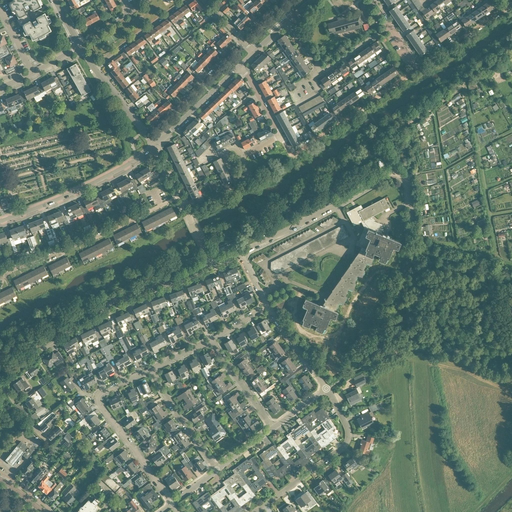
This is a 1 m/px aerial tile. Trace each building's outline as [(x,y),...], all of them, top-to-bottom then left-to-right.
[(14,0),(11,2),(8,3),(14,14),(16,13),(19,19),(26,15),(23,7),(25,6),(27,10),(30,9),(31,11),(33,9),(34,11),(42,7),(39,1),(40,0),(14,0)] [(77,8),(90,1),(89,0),(84,0),(80,2),(79,0),(69,0),(68,0),(72,7),(75,5),(77,8)] [(112,0),(109,0),(106,2),(112,12),(114,11),(113,8),(116,6),(112,0)] [(195,0),(189,5),(192,10),(191,11),(201,25),(205,22),(210,17),(207,14),(202,18),(198,12),(200,11),(200,10),(201,10),(201,9),(202,8),(199,6),(195,0)] [(258,9),(253,3),(250,0),(243,7),(245,9),(248,13),(250,11),(252,13),(258,9)] [(255,0),(256,1),(253,3),(258,9),(263,4),(259,0),(255,0)] [(441,0),(437,0),(435,1),(440,9),(446,5),(441,0)] [(430,5),(433,9),(435,12),(437,14),(436,12),(440,9),(435,1),(430,5)] [(490,1),(485,5),(489,11),(495,7),(490,1)] [(241,5),(239,3),(236,6),(242,12),(245,9),(243,7),(242,6),(241,5)] [(186,5),(180,9),(185,15),(190,11),(186,5)] [(221,9),(225,14),(230,9),(225,5),(221,9)] [(422,12),(427,18),(432,15),(433,17),(437,14),(435,12),(433,9),(430,5),(425,9),(421,11),(421,12),(422,12)] [(477,6),(483,15),(489,11),(485,5),(479,8),(477,6)] [(389,11),(393,16),(399,11),(396,6),(389,11)] [(473,12),(473,13),(477,19),(483,15),(477,6),(471,10),(473,12)] [(180,9),(175,13),(179,19),(185,15),(180,9)] [(93,15),(91,16),(94,22),(102,17),(101,15),(98,16),(97,13),(96,13),(95,11),(92,13),(93,15)] [(399,11),(393,16),(396,21),(403,17),(399,11)] [(39,38),(40,40),(46,36),(45,34),(51,31),(48,24),(52,22),(50,18),(48,19),(45,13),(37,17),(35,19),(36,20),(33,22),(35,26),(33,27),(30,21),(22,25),(25,31),(23,32),(25,36),(29,34),(33,41),(39,38)] [(175,13),(169,17),(173,23),(179,19),(175,13)] [(240,14),(237,17),(246,25),(251,20),(244,13),(242,15),(240,14)] [(473,13),(467,17),(472,23),(477,19),(473,13)] [(356,26),(361,24),(359,16),(358,16),(357,15),(356,16),(346,19),(345,16),(341,17),(337,18),(338,21),(333,23),(327,24),(330,33),(333,32),(334,35),(357,28),(356,26)] [(84,16),(82,17),(86,26),(94,22),(91,16),(86,19),(84,16)] [(238,17),(233,22),(236,25),(235,25),(241,30),(246,25),(238,17)] [(396,21),(400,26),(407,22),(403,17),(396,21)] [(467,17),(461,20),(466,27),(472,23),(467,17)] [(166,29),(171,25),(167,19),(161,23),(166,29)] [(407,22),(400,26),(403,31),(410,27),(408,24),(411,22),(409,20),(407,22)] [(456,31),(461,28),(456,20),(451,24),(456,31)] [(161,23),(156,28),(160,33),(166,29),(161,23)] [(451,24),(446,28),(451,35),(456,31),(451,24)] [(156,28),(150,32),(154,37),(160,33),(156,28)] [(221,28),(219,30),(222,34),(224,36),(222,38),(227,43),(232,38),(227,33),(221,28)] [(446,28),(441,31),(446,38),(451,35),(446,28)] [(406,35),(410,40),(416,36),(413,31),(406,35)] [(441,31),(436,35),(441,42),(446,38),(441,31)] [(150,32),(144,36),(148,42),(154,37),(150,32)] [(285,35),(277,40),(281,46),(288,40),(285,35)] [(416,36),(410,40),(413,46),(420,41),(416,36)] [(142,37),(136,41),(140,47),(146,43),(142,37)] [(217,43),(218,45),(222,48),(227,43),(222,38),(217,43)] [(0,48),(0,54),(9,49),(6,43),(7,43),(5,39),(0,41),(0,46),(1,48),(0,48)] [(292,46),(288,40),(281,46),(285,51),(292,46)] [(136,41),(131,45),(135,51),(140,47),(136,41)] [(420,41),(413,46),(417,51),(424,46),(420,41)] [(376,42),(370,46),(375,53),(381,48),(377,44),(376,42)] [(98,44),(93,51),(99,55),(103,48),(98,44)] [(131,45),(125,49),(129,55),(135,51),(131,45)] [(286,57),(286,58),(289,56),(296,51),(292,46),(285,51),(282,52),(286,57)] [(370,46),(365,50),(372,60),(369,56),(375,53),(370,46)] [(424,46),(417,51),(420,56),(427,51),(424,46)] [(213,48),(208,53),(213,58),(218,53),(213,48)] [(0,54),(0,60),(5,57),(6,59),(8,63),(15,59),(13,55),(12,56),(9,49),(0,54)] [(365,50),(359,54),(363,60),(366,59),(369,62),(372,60),(365,50)] [(284,64),(291,59),(292,61),(289,62),(290,63),(299,56),(296,51),(289,56),(286,58),(286,57),(279,62),(276,65),(278,67),(281,64),(283,62),(284,64)] [(113,60),(107,64),(108,66),(107,67),(109,69),(110,69),(112,71),(117,68),(118,67),(118,66),(121,65),(118,61),(123,57),(124,59),(127,57),(123,52),(113,60)] [(208,53),(203,58),(208,63),(213,58),(208,53)] [(265,53),(260,57),(266,63),(271,59),(265,53)] [(359,54),(353,58),(358,64),(360,67),(365,63),(363,60),(359,54)] [(299,56),(290,63),(293,67),(295,66),(296,66),(303,61),(299,56)] [(260,57),(255,61),(261,68),(266,63),(260,57)] [(168,63),(164,58),(159,61),(164,67),(168,63)] [(203,58),(198,63),(203,68),(208,63),(203,58)] [(347,62),(350,66),(352,69),(358,64),(353,58),(347,62)] [(19,69),(16,63),(17,63),(15,59),(8,63),(10,66),(11,67),(5,70),(7,75),(19,69)] [(180,59),(177,62),(184,69),(185,69),(187,71),(189,68),(185,64),(180,59)] [(255,61),(251,66),(257,72),(261,68),(255,61)] [(303,61),(296,66),(299,71),(306,66),(303,61)] [(193,68),(194,69),(198,73),(203,68),(198,63),(193,68)] [(70,67),(67,69),(69,73),(78,68),(75,64),(76,64),(75,64),(71,66),(71,67),(70,67)] [(344,64),(338,68),(343,75),(349,71),(344,64)] [(306,66),(299,71),(303,76),(310,71),(306,66)] [(393,67),(388,71),(392,78),(398,73),(393,67)] [(72,78),(81,73),(80,73),(78,69),(78,68),(69,73),(69,74),(70,73),(72,78)] [(112,71),(111,72),(115,77),(121,73),(117,68),(112,71)] [(338,68),(332,72),(337,79),(343,75),(338,68)] [(359,70),(353,74),(355,77),(356,77),(357,78),(364,73),(361,70),(361,69),(359,71),(359,70)] [(388,71),(382,75),(386,82),(392,78),(388,71)] [(188,72),(183,77),(188,82),(193,77),(188,72)] [(332,72),(327,76),(331,83),(337,79),(332,72)] [(74,82),(74,83),(83,77),(81,73),(72,78),(75,82),(74,82)] [(121,73),(115,77),(119,83),(125,79),(121,73)] [(146,73),(141,77),(146,83),(148,82),(152,79),(151,79),(146,73)] [(180,73),(175,78),(183,87),(188,82),(183,77),(180,73)] [(257,80),(258,82),(268,76),(266,73),(263,74),(264,75),(257,80)] [(382,75),(376,79),(381,86),(386,82),(382,75)] [(322,89),(327,86),(331,83),(327,76),(321,80),(322,83),(320,85),(322,89)] [(53,77),(47,80),(51,88),(53,91),(62,87),(60,83),(57,77),(54,78),(53,77)] [(77,87),(86,82),(83,78),(83,77),(74,83),(75,82),(77,87)] [(174,77),(172,79),(175,81),(174,82),(176,84),(174,86),(173,87),(178,92),(183,87),(175,78),(174,77)] [(239,77),(234,82),(238,87),(244,82),(239,77)] [(125,79),(119,83),(124,89),(129,84),(125,79)] [(376,79),(370,83),(375,90),(381,86),(376,79)] [(42,85),(39,86),(44,95),(47,93),(45,91),(51,88),(47,80),(41,83),(42,85)] [(265,81),(259,84),(262,91),(268,87),(265,81)] [(86,82),(77,87),(80,91),(79,91),(79,92),(88,86),(86,82)] [(234,82),(228,87),(229,87),(233,91),(233,92),(238,87),(234,82)] [(290,82),(286,84),(288,87),(288,88),(289,88),(291,91),(296,87),(294,84),(293,84),(293,83),(291,84),(290,82)] [(364,87),(366,90),(369,94),(375,90),(370,83),(364,87)] [(165,93),(163,95),(167,99),(169,97),(165,93),(167,91),(173,97),(178,92),(171,84),(166,89),(161,84),(159,86),(165,93)] [(44,95),(39,86),(37,87),(36,86),(30,89),(34,97),(35,100),(41,97),(44,96),(44,95)] [(88,87),(88,86),(79,92),(80,92),(82,96),(86,94),(87,93),(87,94),(91,91),(88,87)] [(131,86),(125,90),(129,96),(135,91),(131,86)] [(229,87),(224,92),(228,96),(230,98),(232,101),(234,103),(236,105),(239,103),(230,94),(233,91),(229,87)] [(268,87),(262,91),(266,97),(272,93),(268,87)] [(360,88),(354,92),(359,98),(365,94),(360,88)] [(25,93),(22,95),(25,101),(34,97),(30,89),(24,92),(25,93)] [(135,91),(129,96),(134,101),(139,97),(135,91)] [(228,96),(224,92),(219,97),(223,101),(226,98),(228,96)] [(354,92),(348,96),(353,102),(359,98),(354,92)] [(25,101),(22,95),(19,96),(19,94),(12,97),(15,105),(17,108),(17,109),(20,107),(18,104),(25,101)] [(274,97),(267,100),(271,106),(277,103),(282,101),(285,99),(283,96),(280,98),(280,97),(276,100),(274,97)] [(348,96),(343,100),(347,106),(353,102),(348,96)] [(17,108),(15,105),(12,97),(6,99),(7,101),(4,102),(6,109),(7,110),(10,109),(11,111),(17,109),(17,108)] [(219,97),(214,101),(218,105),(223,101),(219,97)] [(169,100),(163,105),(168,110),(173,106),(169,100)] [(343,100),(337,104),(341,110),(347,106),(343,100)] [(214,101),(209,106),(213,110),(218,105),(214,101)] [(255,102),(250,104),(248,105),(251,112),(258,108),(255,102)] [(274,113),(281,109),(277,103),(271,106),(274,113)] [(153,104),(148,109),(157,119),(162,115),(158,109),(156,108),(153,104)] [(337,104),(331,108),(336,114),(341,110),(337,104)] [(163,105),(158,109),(162,115),(168,110),(163,105)] [(209,106),(204,111),(212,119),(214,117),(210,113),(213,110),(209,106)] [(258,108),(251,112),(255,118),(262,114),(258,108)] [(313,108),(307,111),(309,114),(310,113),(311,114),(313,113),(315,116),(317,119),(319,118),(317,115),(316,115),(314,111),(313,108)] [(204,111),(199,116),(203,120),(206,117),(210,121),(212,119),(204,111)] [(283,112),(276,115),(279,121),(286,117),(283,112)] [(147,113),(147,114),(145,115),(147,118),(151,124),(157,119),(152,114),(150,116),(147,113)] [(329,113),(324,117),(329,123),(334,120),(329,113)] [(220,120),(218,122),(220,127),(223,126),(222,124),(225,123),(229,121),(226,116),(220,120)] [(286,117),(279,121),(282,126),(288,122),(286,117)] [(324,117),(320,120),(324,127),(329,123),(324,117)] [(196,118),(191,123),(197,129),(202,125),(196,118)] [(320,120),(315,124),(319,130),(324,127),(320,120)] [(249,123),(252,129),(254,132),(253,132),(257,130),(253,121),(249,123)] [(288,122),(282,126),(285,131),(291,127),(288,122)] [(191,123),(187,127),(192,134),(197,129),(191,123)] [(315,124),(310,127),(314,134),(319,130),(315,124)] [(187,127),(182,132),(188,138),(189,139),(189,140),(190,141),(193,139),(190,136),(192,134),(187,127)] [(266,130),(263,131),(266,138),(273,135),(269,127),(265,129),(266,130)] [(291,127),(285,131),(287,136),(294,133),(291,127)] [(209,128),(203,135),(203,136),(206,139),(207,140),(210,137),(211,137),(210,132),(209,128)] [(225,136),(229,143),(235,140),(231,133),(230,131),(223,132),(225,136)] [(256,134),(258,137),(260,141),(266,138),(263,131),(260,132),(256,134)] [(294,133),(287,136),(290,142),(297,138),(294,133)] [(248,135),(245,136),(247,139),(251,146),(257,143),(255,139),(253,135),(250,137),(249,137),(248,135)] [(188,142),(184,136),(181,138),(185,143),(184,143),(186,146),(189,144),(188,142)] [(225,136),(220,139),(223,146),(229,143),(225,136)] [(300,136),(297,138),(290,142),(293,147),(300,143),(299,140),(301,139),(300,136)] [(215,137),(211,139),(213,143),(214,142),(218,149),(223,146),(220,139),(217,140),(215,137)] [(244,140),(240,142),(244,149),(251,146),(247,139),(244,141),(244,140)] [(167,147),(170,153),(178,149),(175,144),(167,147)] [(178,149),(170,153),(173,159),(180,155),(178,149)] [(180,155),(173,159),(176,165),(183,161),(180,155)] [(221,158),(213,162),(215,165),(213,166),(214,169),(224,164),(221,158)] [(183,161),(176,165),(178,170),(186,167),(183,161)] [(224,164),(214,169),(216,168),(219,173),(227,169),(224,164)] [(186,167),(178,170),(181,176),(189,172),(186,167)] [(148,168),(142,171),(146,178),(149,176),(151,179),(154,177),(148,168)] [(227,169),(219,173),(222,179),(230,175),(227,169)] [(142,171),(136,175),(142,185),(148,181),(146,178),(142,171)] [(189,172),(181,176),(184,182),(192,178),(189,172)] [(230,175),(222,179),(220,180),(222,186),(224,185),(227,190),(233,186),(231,181),(233,181),(230,175)] [(125,178),(122,180),(129,192),(127,189),(132,186),(133,187),(135,190),(138,188),(133,179),(130,181),(129,178),(126,180),(125,178)] [(192,178),(184,182),(187,187),(195,184),(192,178)] [(119,187),(116,188),(118,191),(121,198),(124,196),(124,195),(129,192),(122,180),(120,181),(121,182),(118,184),(119,187)] [(195,184),(187,187),(190,193),(197,189),(195,184)] [(137,187),(139,189),(141,194),(144,192),(146,191),(144,187),(142,188),(140,185),(137,187)] [(118,191),(116,188),(113,190),(112,187),(109,189),(108,187),(106,189),(110,198),(116,195),(120,203),(123,201),(121,198),(118,191)] [(110,198),(106,189),(103,190),(104,191),(101,193),(102,196),(99,197),(104,206),(112,201),(110,198)] [(197,189),(190,193),(193,199),(195,198),(198,204),(204,201),(201,195),(200,195),(197,189)] [(8,194),(0,197),(4,210),(9,208),(8,203),(11,203),(8,194)] [(91,196),(89,197),(93,206),(99,203),(101,209),(104,207),(104,206),(99,197),(97,198),(95,195),(95,196),(94,194),(91,196)] [(85,204),(82,205),(86,213),(87,217),(91,215),(88,209),(93,206),(89,197),(86,198),(87,200),(84,201),(85,204)] [(388,205),(384,198),(363,209),(361,206),(350,211),(352,216),(349,217),(354,225),(361,222),(364,228),(361,237),(357,246),(360,248),(358,250),(351,264),(350,265),(342,277),(341,278),(333,290),(332,291),(324,303),(323,306),(305,299),(303,305),(308,307),(303,319),(305,320),(304,325),(309,327),(311,322),(317,325),(315,330),(321,332),(323,327),(325,328),(330,318),(332,318),(332,317),(335,318),(337,312),(333,311),(334,309),(336,309),(340,300),(344,302),(347,296),(345,296),(349,287),(353,289),(356,283),(354,283),(358,274),(362,275),(365,270),(363,270),(367,260),(371,262),(375,253),(380,255),(378,259),(383,261),(385,257),(388,258),(393,245),(398,247),(400,242),(380,234),(384,225),(374,221),(375,220),(372,219),(371,217),(389,208),(389,207),(388,205)] [(479,199),(472,203),(474,207),(481,204),(479,199)] [(74,204),(72,205),(77,217),(83,214),(82,214),(86,213),(82,205),(79,206),(78,204),(75,205),(74,204)] [(72,221),(71,219),(77,217),(72,205),(69,206),(70,207),(66,209),(68,211),(65,213),(69,222),(68,222),(69,223),(72,221)] [(166,210),(166,211),(170,219),(176,216),(173,208),(169,210),(169,209),(166,210)] [(61,211),(54,214),(57,222),(61,221),(62,223),(65,222),(61,211)] [(160,213),(160,214),(164,222),(170,219),(166,211),(163,213),(162,212),(160,213)] [(48,216),(50,221),(52,227),(55,226),(54,223),(57,222),(54,214),(48,216)] [(154,216),(154,217),(158,225),(164,222),(160,214),(157,216),(156,215),(154,216)] [(148,219),(148,220),(152,228),(158,225),(154,217),(151,219),(151,218),(148,219)] [(42,219),(36,221),(39,230),(40,233),(43,232),(43,230),(46,229),(42,219)] [(152,228),(148,220),(145,222),(144,221),(142,222),(146,231),(152,228)] [(29,224),(31,228),(33,234),(36,233),(35,231),(39,230),(36,221),(29,224)] [(68,222),(65,224),(70,237),(74,236),(73,234),(69,223),(68,222)] [(131,227),(131,228),(135,235),(141,232),(138,225),(134,226),(134,225),(131,227)] [(23,226),(17,228),(20,239),(27,236),(25,230),(23,226)] [(10,230),(12,235),(14,241),(20,239),(17,228),(10,230)] [(125,230),(125,231),(129,238),(135,235),(131,228),(128,229),(128,228),(125,230)] [(119,233),(119,234),(123,241),(129,238),(125,231),(122,232),(122,231),(119,233)] [(116,235),(116,234),(113,236),(117,244),(123,241),(119,234),(116,235)] [(103,242),(104,243),(107,250),(113,247),(110,240),(106,241),(106,240),(103,242)] [(97,245),(98,246),(101,253),(107,250),(104,243),(100,244),(100,243),(97,245)] [(14,252),(11,244),(8,245),(13,258),(6,260),(7,262),(16,258),(14,252)] [(91,248),(92,249),(95,256),(101,253),(98,246),(94,247),(94,246),(91,248)] [(85,251),(86,252),(89,259),(95,256),(92,249),(88,250),(88,249),(85,251)] [(89,259),(86,252),(82,253),(82,252),(79,254),(83,262),(89,259)] [(60,260),(61,261),(65,269),(71,266),(67,258),(64,260),(63,259),(60,260)] [(54,263),(55,264),(59,272),(65,269),(61,261),(58,263),(57,262),(54,263)] [(51,265),(48,266),(53,275),(59,272),(55,264),(52,266),(51,265)] [(37,269),(38,270),(42,277),(48,274),(44,267),(41,269),(40,267),(37,269)] [(236,268),(230,271),(233,277),(234,281),(241,278),(236,268)] [(31,272),(32,273),(36,281),(42,277),(38,270),(35,272),(34,270),(31,272)] [(224,273),(226,278),(228,284),(234,281),(233,277),(230,271),(224,273)] [(25,275),(26,276),(30,284),(36,281),(32,273),(29,275),(28,273),(25,275)] [(218,275),(212,278),(215,285),(216,288),(219,286),(220,289),(223,287),(218,275)] [(19,278),(20,279),(24,287),(30,284),(26,276),(23,278),(22,276),(19,278)] [(206,281),(208,285),(210,291),(213,290),(212,287),(215,285),(212,278),(206,281)] [(16,279),(13,281),(18,290),(24,287),(20,279),(17,281),(16,279)] [(200,283),(194,286),(198,296),(204,294),(200,283)] [(188,288),(190,293),(192,299),(195,298),(194,297),(198,296),(194,286),(188,288)] [(232,293),(230,286),(224,288),(227,296),(231,294),(232,293)] [(6,290),(6,291),(10,299),(16,296),(12,288),(9,290),(9,289),(6,290)] [(182,290),(176,293),(179,300),(182,299),(183,302),(186,301),(182,290)] [(0,293),(0,294),(4,302),(10,299),(6,291),(3,293),(3,292),(0,293)] [(245,293),(242,295),(243,297),(247,304),(253,301),(248,292),(245,293)] [(176,293),(170,295),(173,305),(177,304),(176,302),(179,301),(179,300),(176,293)] [(229,304),(226,305),(227,309),(229,313),(236,309),(231,302),(234,300),(231,294),(227,296),(228,299),(227,302),(229,304)] [(164,297),(158,300),(160,307),(164,306),(165,309),(168,308),(164,297)] [(237,300),(240,305),(242,309),(246,307),(244,305),(247,304),(243,297),(237,300)] [(158,300),(151,302),(153,307),(155,312),(158,311),(161,310),(160,307),(158,300)] [(211,312),(208,314),(212,321),(218,318),(213,309),(216,308),(213,301),(210,303),(213,309),(210,310),(211,312)] [(224,302),(218,305),(218,307),(224,318),(228,316),(227,314),(229,313),(227,309),(226,305),(224,302)] [(151,314),(148,308),(146,304),(140,307),(143,314),(144,316),(147,314),(148,315),(151,314)] [(140,307),(134,310),(138,320),(141,318),(140,315),(143,314),(140,307)] [(199,307),(195,309),(198,314),(199,316),(201,315),(202,317),(207,326),(211,324),(209,322),(212,321),(208,314),(207,311),(202,314),(199,307)] [(128,312),(122,315),(125,322),(129,321),(130,324),(133,322),(128,312)] [(116,318),(118,323),(121,328),(124,327),(122,324),(125,322),(122,315),(116,318)] [(189,319),(194,329),(200,326),(195,317),(192,318),(193,321),(190,322),(189,319)] [(184,323),(183,323),(189,335),(193,333),(192,331),(194,329),(189,319),(184,322),(184,323)] [(259,325),(257,326),(261,334),(267,331),(268,333),(271,332),(267,324),(269,323),(267,319),(265,320),(264,320),(265,321),(259,324),(258,323),(259,325)] [(111,321),(104,324),(108,331),(111,329),(112,332),(115,331),(111,321)] [(98,327),(101,331),(103,336),(106,335),(109,334),(108,331),(104,324),(98,327)] [(176,329),(173,331),(177,338),(183,335),(178,326),(175,327),(176,329)] [(253,326),(250,328),(251,330),(248,332),(252,339),(259,336),(258,334),(257,333),(253,326)] [(93,329),(87,332),(91,342),(92,342),(92,343),(95,342),(98,340),(93,329)] [(172,329),(166,332),(167,334),(172,344),(176,342),(175,339),(177,338),(173,331),(172,329)] [(137,332),(140,337),(143,343),(146,342),(142,335),(140,330),(137,332)] [(81,335),(83,339),(86,345),(88,344),(91,342),(87,332),(81,335)] [(237,338),(239,343),(241,346),(247,342),(247,341),(246,340),(242,333),(239,335),(240,337),(237,338)] [(156,340),(160,347),(166,344),(161,335),(155,338),(156,340)] [(275,338),(274,336),(266,342),(267,344),(275,338)] [(75,338),(69,341),(73,348),(76,346),(78,349),(81,347),(75,338)] [(151,340),(149,341),(155,353),(158,351),(157,348),(160,347),(156,340),(155,338),(153,338),(151,339),(151,340)] [(225,343),(224,343),(229,351),(232,350),(235,354),(238,352),(237,350),(233,344),(231,340),(231,341),(225,344),(225,343)] [(69,341),(63,345),(66,349),(69,354),(75,351),(73,348),(69,341)] [(265,350),(267,348),(271,354),(280,347),(276,341),(271,345),(270,343),(263,347),(265,350)] [(128,342),(125,344),(125,345),(128,351),(130,355),(133,353),(137,362),(141,360),(140,357),(142,356),(137,345),(131,348),(128,342)] [(104,347),(105,350),(107,352),(108,354),(110,353),(110,352),(111,352),(109,349),(114,346),(112,343),(107,345),(104,347)] [(140,344),(137,345),(142,356),(149,353),(144,344),(141,345),(140,344)] [(280,347),(271,354),(275,360),(285,353),(280,347)] [(43,359),(44,360),(43,361),(45,363),(46,362),(48,366),(54,362),(56,364),(57,365),(58,365),(64,360),(58,351),(54,354),(53,352),(43,359)] [(244,355),(242,357),(244,360),(247,357),(247,358),(250,356),(249,355),(251,354),(249,351),(244,355)] [(124,357),(121,359),(125,366),(131,362),(126,353),(123,355),(124,357)] [(201,356),(203,361),(206,367),(204,368),(208,376),(209,376),(210,375),(207,369),(210,367),(210,366),(213,365),(207,353),(208,354),(201,357),(201,356)] [(234,359),(236,361),(242,357),(244,355),(242,353),(234,359)] [(87,356),(85,358),(89,366),(87,366),(89,370),(90,369),(91,371),(94,369),(91,364),(91,363),(87,356)] [(247,357),(244,360),(238,364),(242,370),(251,363),(247,358),(247,357)] [(279,364),(281,368),(283,370),(286,368),(292,363),(288,358),(279,364)] [(115,362),(118,367),(120,371),(124,369),(123,367),(125,366),(121,359),(115,362)] [(190,364),(192,368),(194,371),(201,368),(200,367),(200,366),(199,366),(196,359),(192,360),(193,362),(190,364)] [(108,375),(114,372),(109,361),(108,362),(107,360),(102,364),(108,375)] [(101,362),(95,365),(97,369),(98,371),(101,376),(103,381),(107,379),(106,376),(108,375),(102,364),(101,362)] [(251,363),(242,370),(246,376),(256,369),(253,366),(251,363)] [(292,363),(286,368),(288,371),(285,373),(287,376),(296,369),(292,363)] [(178,369),(180,374),(182,377),(189,374),(188,373),(188,372),(188,371),(187,372),(184,364),(181,366),(181,368),(178,369)] [(35,365),(28,371),(32,376),(40,371),(35,365)] [(251,382),(255,388),(265,381),(262,378),(264,376),(262,373),(265,370),(264,368),(258,372),(260,374),(260,375),(251,382)] [(88,373),(85,374),(85,376),(91,385),(97,381),(94,377),(92,372),(91,371),(88,373)] [(176,380),(171,371),(172,372),(165,375),(165,374),(169,382),(172,381),(174,384),(177,382),(180,389),(184,388),(179,378),(176,380)] [(208,376),(206,377),(208,380),(207,380),(209,383),(206,385),(211,391),(213,389),(211,386),(214,384),(216,388),(223,383),(220,380),(225,376),(223,373),(213,381),(209,376),(208,376)] [(305,375),(301,378),(299,380),(306,390),(312,386),(307,379),(305,375)] [(79,379),(83,386),(86,390),(90,388),(88,386),(91,385),(85,376),(79,379)] [(363,378),(363,377),(354,381),(356,386),(366,382),(365,381),(363,378)] [(25,389),(29,386),(25,381),(24,382),(22,378),(19,380),(15,383),(14,382),(10,384),(14,389),(16,388),(18,392),(24,388),(25,389)] [(61,383),(65,388),(68,392),(74,387),(67,378),(61,383)] [(288,379),(283,382),(284,385),(287,383),(289,386),(283,391),(291,401),(297,397),(293,391),(292,390),(289,386),(293,384),(290,380),(288,378),(288,379)] [(265,381),(255,388),(259,393),(269,386),(265,381)] [(223,383),(216,388),(218,390),(216,393),(218,396),(228,388),(232,385),(230,382),(225,386),(223,383)] [(140,386),(137,387),(141,395),(147,392),(148,395),(152,393),(147,383),(140,387),(140,386)] [(30,395),(24,399),(26,403),(30,409),(32,408),(34,411),(38,408),(39,408),(34,401),(38,399),(39,398),(40,399),(41,398),(46,394),(41,387),(36,391),(30,395)] [(191,387),(181,394),(177,397),(179,400),(184,397),(186,400),(193,396),(190,392),(193,390),(191,387)] [(128,393),(130,398),(133,403),(136,401),(138,404),(141,402),(143,407),(146,406),(145,404),(142,398),(139,399),(138,397),(138,396),(137,396),(134,388),(131,390),(131,392),(128,393)] [(361,399),(358,393),(356,388),(352,390),(352,392),(346,395),(349,402),(353,400),(354,402),(361,399)] [(228,394),(222,398),(224,402),(226,401),(231,407),(237,402),(235,399),(239,396),(237,393),(230,397),(228,394)] [(126,405),(123,397),(120,398),(118,396),(115,397),(115,398),(109,401),(111,406),(112,405),(113,408),(119,406),(123,405),(123,406),(126,405)] [(193,396),(186,400),(188,403),(183,406),(186,409),(196,402),(197,404),(201,402),(198,397),(195,399),(193,396)] [(77,408),(79,410),(87,404),(83,398),(77,402),(75,399),(72,401),(71,400),(67,402),(69,404),(71,407),(72,407),(74,410),(77,407),(77,408)] [(273,398),(270,400),(266,403),(269,406),(274,413),(281,409),(273,398)] [(230,412),(229,413),(233,419),(234,418),(237,416),(240,414),(238,411),(242,408),(246,405),(244,402),(239,405),(237,402),(231,407),(233,410),(230,412)] [(380,402),(375,405),(375,404),(369,407),(371,412),(377,409),(378,410),(382,408),(380,402)] [(203,403),(198,406),(194,408),(194,409),(195,408),(197,411),(190,416),(195,423),(203,417),(200,412),(203,411),(204,411),(206,410),(207,409),(205,406),(203,407),(203,406),(204,405),(203,403)] [(79,415),(82,420),(88,416),(86,413),(91,409),(87,404),(79,410),(81,413),(79,415)] [(158,404),(154,407),(149,410),(152,413),(154,412),(155,414),(162,410),(158,404)] [(313,411),(301,420),(310,432),(312,430),(314,429),(308,422),(313,419),(313,420),(316,418),(321,424),(328,419),(329,418),(322,408),(315,413),(313,411)] [(155,414),(153,416),(157,422),(158,421),(160,423),(162,422),(161,419),(164,417),(168,414),(166,410),(164,412),(162,410),(155,414)] [(134,411),(130,412),(127,414),(126,415),(128,418),(126,419),(127,420),(123,423),(128,428),(133,424),(134,425),(136,423),(134,419),(138,416),(134,411)] [(45,423),(40,428),(43,432),(45,430),(45,431),(46,430),(49,427),(50,428),(53,425),(53,423),(52,421),(57,417),(53,412),(46,417),(43,420),(45,423)] [(225,433),(215,420),(217,418),(218,417),(215,412),(205,419),(212,430),(209,433),(211,435),(211,436),(211,437),(212,436),(214,439),(215,440),(218,437),(225,433)] [(373,422),(368,412),(363,415),(364,416),(357,419),(361,427),(365,425),(366,426),(373,422)] [(237,416),(234,418),(237,422),(244,417),(242,413),(240,414),(237,416)] [(82,420),(81,420),(86,426),(87,425),(90,428),(91,428),(92,427),(95,425),(96,426),(100,423),(96,418),(97,417),(95,414),(92,417),(90,414),(88,416),(82,420)] [(254,428),(255,427),(255,426),(259,423),(255,418),(251,421),(250,420),(250,419),(247,416),(243,419),(241,420),(249,432),(252,429),(253,431),(255,429),(254,428)] [(167,437),(172,433),(175,431),(171,427),(175,424),(172,419),(164,424),(167,427),(165,429),(169,435),(167,437)] [(329,420),(328,419),(321,424),(327,431),(323,434),(321,432),(317,434),(314,429),(312,430),(310,432),(312,435),(321,447),(323,446),(324,447),(329,443),(329,442),(331,440),(328,437),(334,433),(332,430),(335,428),(329,420)] [(304,432),(309,438),(312,435),(310,432),(301,420),(304,424),(301,426),(301,425),(289,434),(291,437),(298,446),(301,443),(296,436),(301,433),(301,434),(304,432)] [(142,422),(141,423),(137,426),(139,429),(134,433),(137,436),(136,437),(140,442),(147,436),(145,433),(146,433),(142,428),(145,426),(142,422)] [(62,436),(65,433),(59,426),(53,431),(47,436),(51,440),(53,438),(56,441),(62,436)] [(99,426),(87,436),(90,440),(93,438),(96,436),(98,434),(100,437),(99,437),(99,438),(99,439),(99,440),(100,441),(101,441),(102,440),(103,440),(110,435),(104,428),(102,429),(99,426)] [(65,433),(62,436),(69,443),(73,438),(67,431),(65,433)] [(172,433),(167,437),(168,439),(170,438),(172,436),(175,440),(172,442),(175,445),(172,447),(179,442),(185,438),(180,431),(178,433),(177,431),(173,434),(172,433)] [(154,434),(149,437),(145,440),(147,443),(142,447),(146,452),(148,450),(150,453),(156,449),(152,444),(155,441),(152,437),(155,435),(154,434)] [(301,443),(298,446),(300,449),(307,458),(309,456),(321,447),(312,435),(309,438),(314,444),(309,448),(309,447),(306,449),(301,443)] [(277,448),(283,456),(286,460),(289,457),(284,450),(289,447),(289,448),(293,445),(297,451),(300,449),(298,446),(291,437),(289,439),(277,448)] [(359,452),(362,454),(363,453),(368,455),(370,450),(369,450),(371,443),(372,443),(374,438),(371,437),(370,439),(367,438),(366,441),(362,440),(361,443),(360,443),(360,444),(361,444),(359,452)] [(106,440),(97,447),(95,449),(97,452),(99,451),(100,451),(107,445),(112,451),(120,444),(115,438),(109,443),(106,440)] [(179,442),(172,447),(174,450),(175,451),(176,450),(180,447),(182,451),(180,452),(181,454),(183,453),(183,452),(188,448),(187,446),(189,444),(185,438),(179,442)] [(21,441),(16,447),(24,454),(23,455),(27,459),(33,451),(29,448),(22,442),(21,441)] [(165,445),(158,450),(154,453),(155,453),(157,455),(152,459),(156,464),(158,462),(160,464),(166,459),(164,456),(170,452),(165,445)] [(269,467),(272,464),(267,457),(272,454),(273,455),(276,452),(280,458),(283,456),(277,448),(277,449),(275,451),(272,446),(260,455),(266,464),(263,466),(265,469),(269,467)] [(24,453),(17,447),(14,450),(10,456),(6,460),(13,466),(17,461),(21,456),(24,453)] [(289,457),(286,460),(292,468),(295,466),(297,470),(309,461),(307,458),(300,449),(297,451),(302,458),(297,462),(296,461),(294,463),(289,457)] [(114,453),(110,456),(105,460),(107,463),(114,458),(116,461),(118,460),(121,464),(129,458),(126,455),(127,454),(124,450),(117,457),(114,453)] [(277,470),(272,464),(269,467),(265,469),(268,473),(272,471),(276,477),(278,475),(280,477),(291,470),(291,469),(292,468),(286,460),(283,456),(280,458),(280,459),(285,466),(280,469),(280,468),(277,470)] [(247,460),(235,468),(238,473),(244,481),(247,478),(242,471),(247,468),(247,469),(251,466),(255,472),(258,470),(261,468),(254,457),(248,461),(247,460)] [(34,468),(31,465),(33,463),(35,460),(32,458),(30,461),(30,460),(25,466),(26,467),(26,468),(25,467),(22,470),(23,471),(21,473),(26,476),(30,471),(31,471),(34,468)] [(188,461),(187,462),(191,468),(192,467),(193,467),(195,465),(199,471),(205,467),(202,463),(200,461),(200,460),(196,462),(194,459),(189,462),(188,461)] [(344,464),(347,469),(349,471),(354,468),(356,470),(359,468),(358,467),(362,464),(365,467),(367,463),(362,459),(360,462),(358,460),(355,462),(352,459),(344,464)] [(89,464),(97,472),(100,468),(93,461),(89,464)] [(128,472),(130,475),(138,469),(132,462),(123,469),(121,467),(115,471),(118,474),(121,471),(122,472),(127,471),(127,470),(128,472)] [(178,471),(182,477),(185,481),(192,476),(188,470),(191,469),(187,462),(184,465),(185,466),(178,471)] [(35,481),(38,483),(48,471),(49,470),(45,467),(42,471),(39,468),(29,480),(34,483),(35,481)] [(57,473),(64,478),(67,474),(66,472),(65,472),(61,469),(57,473)] [(267,482),(258,470),(255,472),(259,478),(252,484),(247,478),(244,481),(246,484),(255,496),(252,492),(255,490),(255,491),(256,490),(257,491),(262,488),(261,487),(267,482)] [(329,475),(329,474),(326,476),(329,481),(331,479),(333,482),(332,482),(333,483),(333,482),(334,484),(335,483),(337,486),(340,483),(338,481),(340,479),(341,481),(343,480),(348,486),(353,482),(346,473),(342,476),(343,478),(342,478),(336,470),(329,475)] [(170,480),(168,477),(165,480),(172,490),(180,485),(178,482),(181,481),(178,476),(175,472),(172,474),(174,477),(170,480)] [(235,474),(223,482),(231,495),(235,492),(230,485),(235,482),(235,483),(239,480),(243,486),(242,486),(246,484),(244,481),(238,473),(236,475),(235,474)] [(137,474),(123,484),(121,487),(123,489),(126,492),(128,490),(125,487),(130,483),(133,481),(138,487),(146,482),(147,482),(141,474),(139,476),(137,474)] [(40,489),(42,491),(47,485),(45,482),(49,478),(46,476),(40,483),(41,483),(38,486),(40,487),(40,489)] [(64,478),(52,492),(49,495),(50,496),(49,497),(53,500),(59,493),(56,491),(57,490),(58,490),(62,485),(66,480),(64,478)] [(314,488),(317,492),(318,495),(319,494),(320,495),(324,492),(323,491),(324,491),(327,494),(331,491),(333,489),(329,484),(327,486),(322,480),(319,483),(319,484),(314,488)] [(47,485),(42,491),(44,493),(45,492),(47,494),(50,490),(51,491),(57,484),(54,482),(50,487),(47,485)] [(223,487),(211,496),(217,505),(219,508),(223,506),(218,499),(222,496),(223,496),(227,494),(231,500),(230,500),(234,498),(231,495),(223,482),(226,487),(223,489),(223,487)] [(235,492),(231,495),(234,498),(243,510),(240,506),(243,504),(243,505),(255,496),(246,484),(242,486),(248,493),(243,497),(242,496),(239,498),(234,493),(235,492)] [(64,499),(71,505),(73,502),(72,501),(75,498),(76,496),(72,492),(75,488),(71,485),(63,494),(67,497),(64,499)] [(145,486),(142,489),(146,494),(142,497),(138,499),(142,504),(143,504),(147,509),(152,506),(149,502),(149,501),(148,501),(147,500),(152,496),(155,500),(159,497),(153,489),(149,492),(145,486)] [(126,492),(125,493),(127,496),(128,495),(131,500),(134,497),(130,493),(128,490),(126,492)] [(308,491),(296,500),(301,507),(308,502),(311,506),(316,502),(308,491)] [(208,492),(193,503),(199,511),(207,511),(209,511),(208,511),(205,509),(202,506),(209,500),(214,507),(217,505),(211,496),(210,496),(208,492)] [(223,506),(219,508),(222,511),(239,511),(243,510),(234,498),(230,500),(235,507),(231,511),(230,510),(228,511),(223,505),(223,506)] [(88,499),(77,511),(76,511),(95,511),(98,509),(95,506),(100,500),(98,499),(97,500),(95,499),(91,502),(88,499)] [(139,511),(141,511),(132,500),(129,503),(132,508),(129,510),(126,511),(139,511)]
